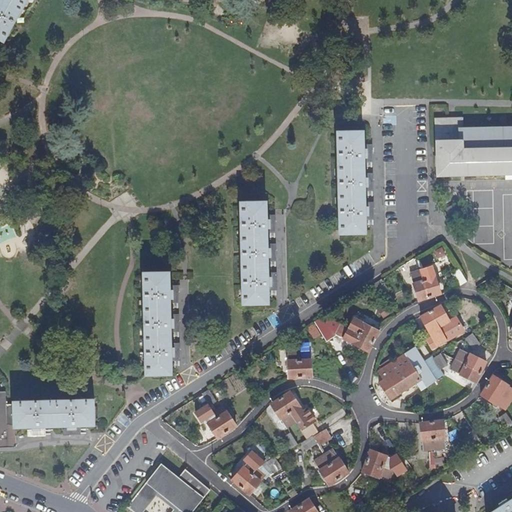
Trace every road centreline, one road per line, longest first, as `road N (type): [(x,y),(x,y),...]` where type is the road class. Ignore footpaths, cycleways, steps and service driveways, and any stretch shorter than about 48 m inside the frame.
road 1 (residential): [(404,110),(405,248),(141,416)]
road 2 (residential): [(501,353),(498,315),(484,300),(438,300),(380,338),(363,404)]
road 3 (residential): [(363,404),(312,384),(286,384),(267,394),(238,434),(191,459)]
road 4 (residential): [(363,404),(427,417),(453,409),(501,353)]
road 5 (residential): [(275,511),(348,479),(363,445),(363,404)]
